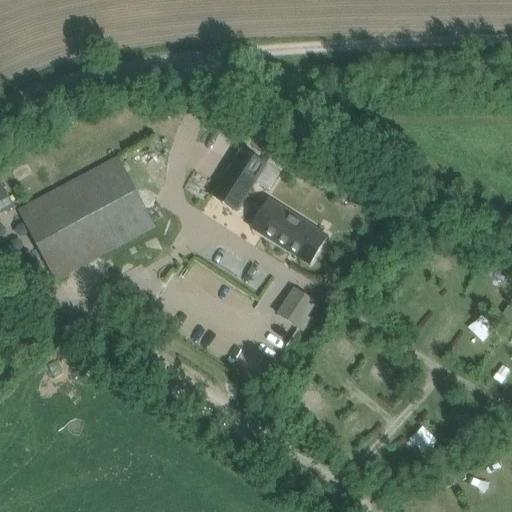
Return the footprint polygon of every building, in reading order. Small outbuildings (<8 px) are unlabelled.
[(148,191),(164,184),(147,143),(131,150),(148,191)] [(236,213),(266,165),(249,154),(242,150),(223,181),(212,197),(236,213)] [(117,158),(110,161),(19,210),(57,280),(155,227),(117,158)] [(0,177),(0,213),(15,206),(0,177)] [(268,200),(250,227),(310,265),(328,238),(268,200)] [(440,251),(432,268),(449,275),(457,258),(440,251)] [(414,258),(408,266),(416,272),(422,263),(414,258)] [(295,289),(278,316),(302,331),(309,319),(306,317),(315,302),(295,289)] [(511,309),(508,307),(503,315),(511,321),(511,319),(511,309)] [(463,353),(473,362),(482,352),(472,343),(463,353)] [(45,361),(52,376),(70,367),(62,352),(45,361)] [(323,433),(316,441),(324,448),(330,440),(323,433)] [(449,474),(440,479),(445,489),(454,484),(449,474)] [(494,475),(471,480),(475,498),(498,494),(494,475)] [(409,509),(410,511),(434,511),(426,498),(409,509)]
